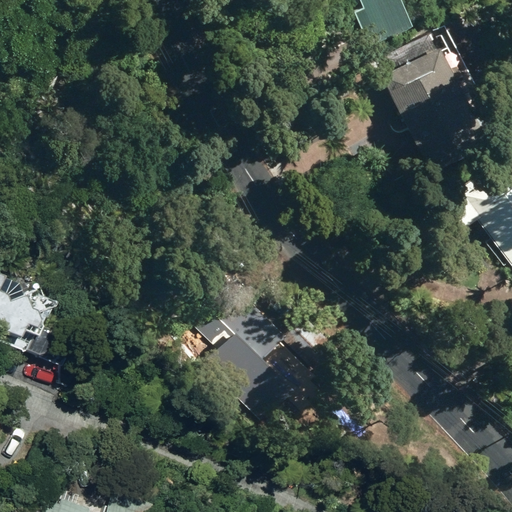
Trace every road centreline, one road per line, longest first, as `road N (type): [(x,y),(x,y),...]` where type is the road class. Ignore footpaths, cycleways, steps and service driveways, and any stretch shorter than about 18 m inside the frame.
road 1 (residential): [(511,465),(379,324),(263,175),(186,0)]
road 2 (unknown): [(0,384),(291,511)]
